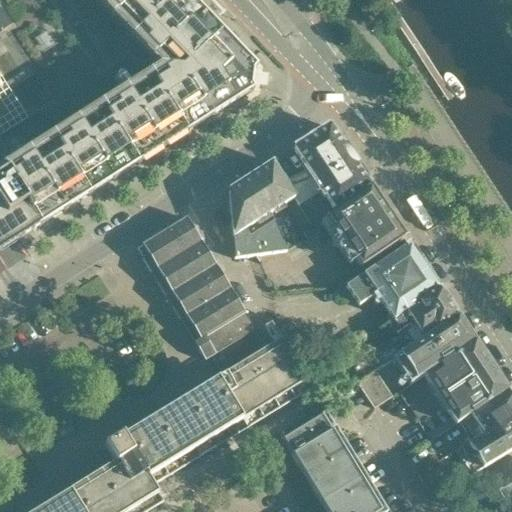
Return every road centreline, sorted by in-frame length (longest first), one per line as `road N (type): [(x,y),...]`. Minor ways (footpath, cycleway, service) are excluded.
road 1 (residential): [(0,312),(250,152),(332,83)]
road 2 (unclassified): [(511,342),(332,83)]
road 3 (unclassified): [(237,0),(332,83)]
